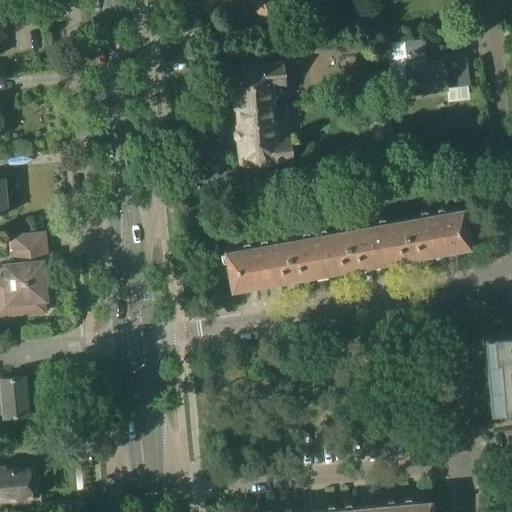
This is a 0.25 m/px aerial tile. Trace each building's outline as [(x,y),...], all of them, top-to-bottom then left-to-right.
[(250,0),(266,37),(288,32),(274,0),(250,0)] [(422,39),(386,43),(390,81),(405,79),(405,81),(407,81),(408,93),(446,88),(445,85),(468,82),(464,53),(463,53),(441,56),(441,60),(424,62),(422,39)] [(294,43),(270,45),(271,57),(295,55),(294,43)] [(234,108),(273,104),(271,85),(284,84),(282,62),(230,67),(234,108)] [(375,140),(393,138),(389,100),(371,102),(375,140)] [(273,104),(234,108),(239,166),(248,165),(249,172),(273,170),(273,164),(291,163),(289,139),(276,141),(273,104)] [(7,193),(5,192),(3,177),(0,177),(0,214),(7,214),(6,207),(8,206),(7,193)] [(468,246),(462,208),(224,251),(231,289),(468,246)] [(23,287),(11,288),(11,284),(4,285),(0,284),(0,310),(8,310),(9,315),(45,312),(40,263),(47,262),(44,232),(12,235),(15,265),(20,265),(23,287)] [(511,332),(483,336),(490,413),(511,411),(511,332)] [(30,435),(28,415),(29,415),(26,376),(0,378),(0,390),(3,417),(16,416),(17,436),(30,435)] [(0,499),(31,496),(30,492),(35,492),(33,470),(28,471),(28,466),(0,469),(0,499)] [(430,511),(429,500),(302,511),(430,511)]
